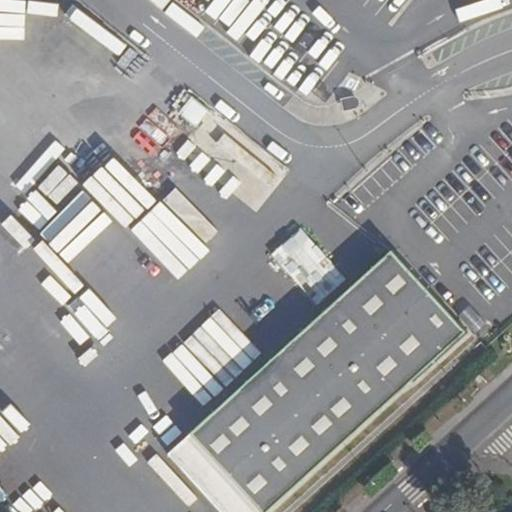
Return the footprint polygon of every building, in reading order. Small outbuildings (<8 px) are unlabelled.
[(191,123),(202,111),(189,101),(179,113),(191,123)] [(78,202),(121,250),(177,200),(133,152),(78,202)] [(298,227),(268,254),(315,305),(345,278),(298,227)] [(391,250),(189,434),(260,511),(268,511),(466,333),(391,250)] [(78,281),(52,305),(70,325),(96,301),(78,281)]
